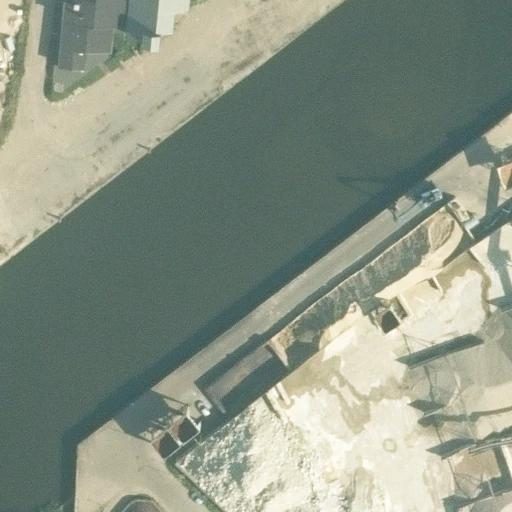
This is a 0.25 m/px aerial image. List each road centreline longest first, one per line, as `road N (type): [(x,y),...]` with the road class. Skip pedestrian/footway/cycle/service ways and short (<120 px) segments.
road 1 (unclassified): [(142,475),(120,445),(511,133)]
road 2 (unclassified): [(38,0),(16,195),(215,28),(221,0)]
